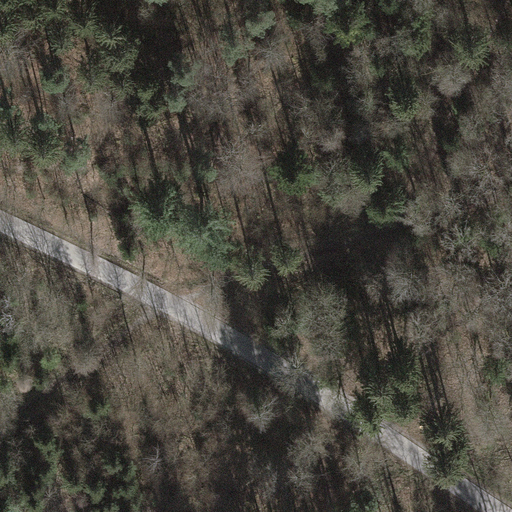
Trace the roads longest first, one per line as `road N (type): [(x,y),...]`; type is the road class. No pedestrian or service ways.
road 1 (unclassified): [(506,511),(171,300),(0,224)]
road 2 (unknown): [(511,191),(171,300),(0,433)]
